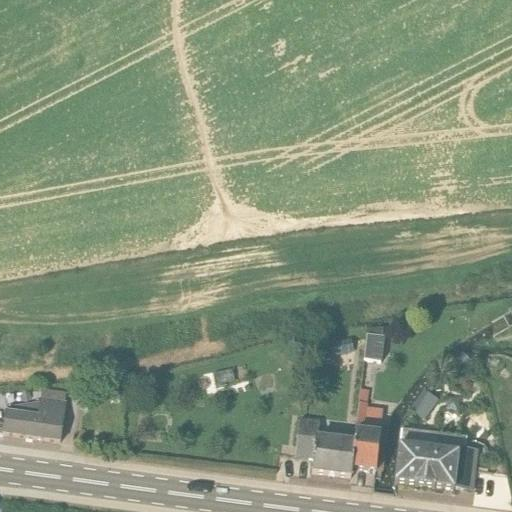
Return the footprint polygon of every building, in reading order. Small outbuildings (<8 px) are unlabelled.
[(384,338),(382,338),(382,330),(366,330),(366,337),(363,362),(381,365),(384,338)] [(352,352),(350,341),(328,346),(328,344),(304,349),(307,369),(332,364),(332,357),(352,352)] [(108,388),(109,401),(119,401),(118,387),(108,388)] [(40,399),(37,417),(30,416),(27,439),(60,444),(66,403),(65,402),(66,392),(42,389),(40,399)] [(365,426),(366,418),(369,392),(360,390),(355,431),(353,443),(354,443),(354,446),(351,470),(352,470),(375,473),(380,428),(365,426)] [(0,415),(0,435),(27,439),(30,416),(4,412),(4,416),(0,415)] [(354,443),(353,443),(315,438),(318,423),(299,420),(296,439),(294,459),(313,461),(311,474),(351,479),(352,470),(351,470),(354,446),(354,443)] [(431,490),(437,438),(399,433),(398,447),(396,465),(394,485),(414,487),(414,488),(431,490)] [(465,450),(466,441),(437,438),(431,490),(434,490),(434,489),(453,492),(453,489),(470,491),(475,451),(465,450)]
